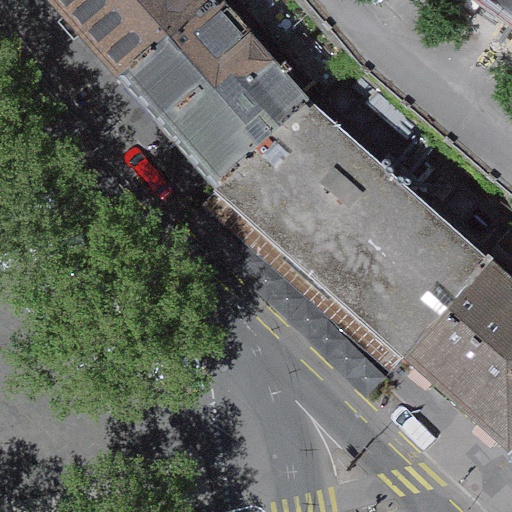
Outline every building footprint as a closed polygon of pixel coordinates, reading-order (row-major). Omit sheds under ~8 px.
[(52,0),(124,78),(208,5),(202,0),(52,0)] [(222,186),(305,108),(208,5),(124,78),(222,186)] [(408,354),(488,262),(305,108),(222,186),(408,354)] [(511,232),(494,253),(511,268),(511,232)] [(408,354),(511,443),(511,283),(488,262),(408,354)]
